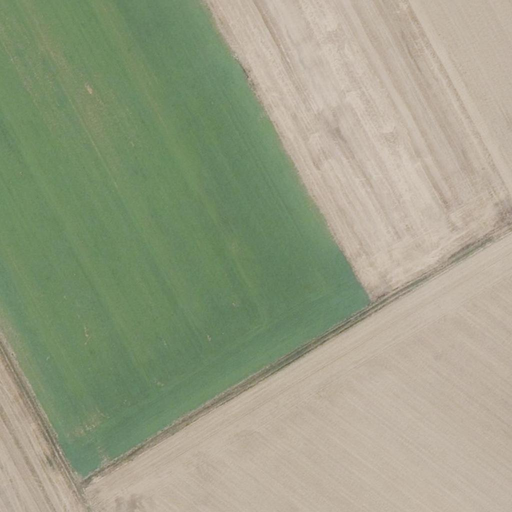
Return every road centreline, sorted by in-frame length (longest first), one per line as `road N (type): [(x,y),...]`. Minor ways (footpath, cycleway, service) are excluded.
road 1 (track): [(73,489),(378,300)]
road 2 (track): [(0,352),(85,511)]
